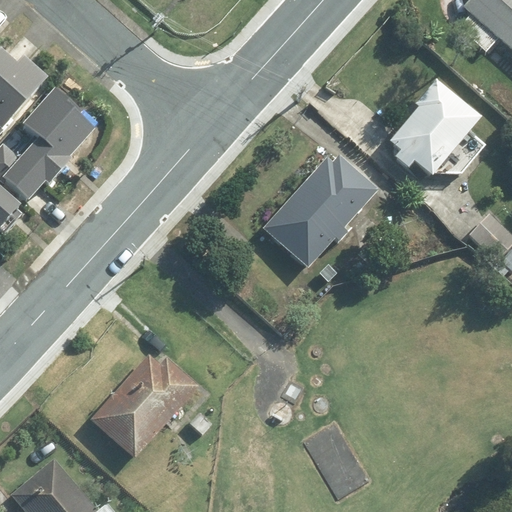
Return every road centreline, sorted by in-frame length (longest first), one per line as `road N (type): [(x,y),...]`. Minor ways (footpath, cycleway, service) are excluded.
road 1 (residential): [(44,308),(204,128)]
road 2 (residential): [(62,0),(204,128)]
road 3 (residential): [(204,128),(319,0)]
